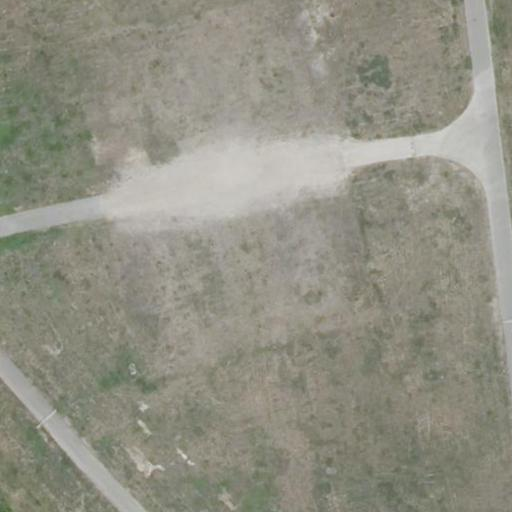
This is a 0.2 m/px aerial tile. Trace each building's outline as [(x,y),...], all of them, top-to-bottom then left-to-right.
[(217,0),(221,19),(251,14),(248,0),(217,0)] [(444,18),(412,21),(416,52),(447,49),(444,18)] [(102,25),(71,29),(74,59),(105,55),(102,25)] [(381,30),(357,33),(359,44),(382,41),(381,30)] [(0,70),(9,70),(7,38),(0,38),(0,70)] [(415,72),(441,71),(440,61),(415,62),(415,72)] [(364,105),(394,100),(388,69),(359,74),(364,105)] [(57,144),(26,153),(35,183),(66,175),(57,144)] [(486,270),(454,275),(460,308),(491,303),(486,270)] [(116,311),(93,329),(112,354),(135,336),(116,311)] [(27,319),(15,326),(31,355),(43,349),(27,319)] [(336,350),(336,364),(362,363),(361,349),(336,350)] [(83,363),(63,378),(68,386),(89,371),(83,363)] [(186,363),(160,377),(174,404),(200,389),(186,363)] [(148,385),(139,391),(151,412),(161,406),(148,385)] [(240,438),(267,424),(261,414),(234,428),(240,438)] [(438,423),(443,453),(474,448),(468,418),(438,423)] [(0,453),(10,444),(0,433),(0,453)] [(0,475),(0,481),(19,495),(28,482),(6,467),(0,475)] [(452,489),(455,511),(487,511),(483,484),(452,489)] [(379,511),(377,489),(348,492),(350,511),(379,511)]
